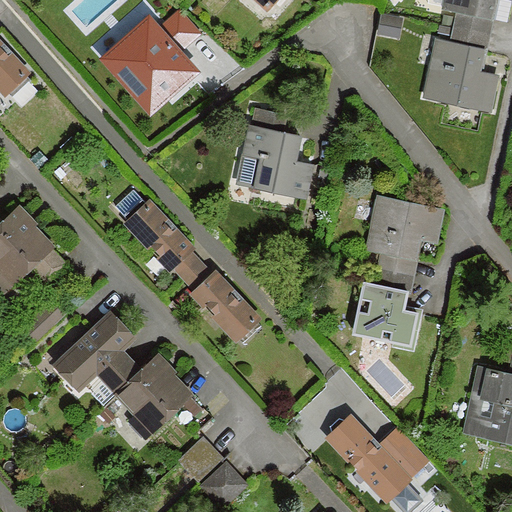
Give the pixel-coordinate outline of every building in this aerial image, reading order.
[(284,0),(258,0),(273,13),(284,0)] [(511,0),(447,0),(444,12),(459,16),(453,44),(441,41),(427,100),(493,115),(502,76),(485,72),(502,1),(511,3),(511,0)] [(201,72),(154,19),(106,61),(154,114),(201,72)] [(0,89),(9,99),(35,75),(0,37),(0,89)] [(255,108),(238,186),(311,202),(319,164),(305,161),(310,135),(290,131),(293,116),(255,108)] [(131,222),(150,204),(136,189),(117,207),(131,222)] [(419,352),(426,314),(411,311),(426,241),(443,244),(450,211),(382,197),(371,253),(384,255),(378,284),(367,282),(355,340),(419,352)] [(240,346),(266,322),(222,274),(217,278),(195,255),(200,250),(154,200),(150,204),(131,222),(127,226),(173,276),(177,273),(198,295),(195,297),(240,346)] [(49,286),(70,266),(55,250),(59,246),(21,206),(6,221),(0,214),(0,294),(5,299),(35,270),(49,286)] [(68,314),(55,300),(24,329),(37,343),(68,314)] [(199,397),(161,357),(146,371),(127,350),(140,338),(114,310),(55,364),(83,394),(101,378),(155,437),(199,397)] [(482,368),(466,436),(511,446),(511,369),(511,374),(482,368)] [(355,419),(329,443),(389,508),(434,467),(401,430),(382,448),(355,419)] [(226,459),(206,439),(179,465),(199,485),(226,459)] [(225,511),(251,488),(231,466),(205,489),(225,511)]
